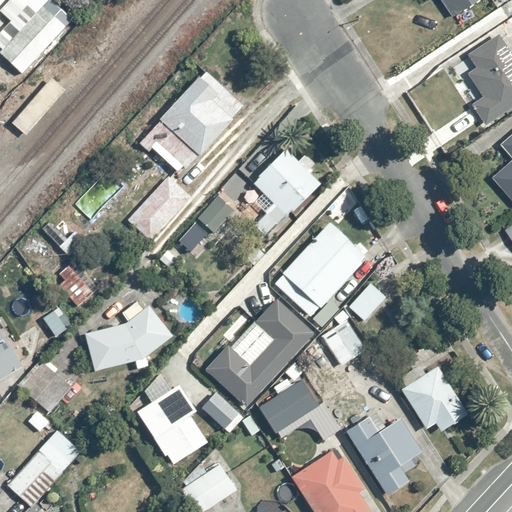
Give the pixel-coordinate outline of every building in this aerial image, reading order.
[(7,0),(0,8),(0,48),(3,51),(1,53),(24,74),(76,18),(57,0),(7,0)] [(426,0),(427,0),(445,0),(456,17),(483,0),(426,0)] [(511,34),(506,39),(502,34),(473,55),(480,65),(469,73),(487,96),(474,106),(488,125),(511,107),(511,34)] [(209,69),(204,74),(142,144),(154,154),(157,151),(186,177),(250,105),(209,69)] [(54,77),(14,122),(29,135),(69,90),(54,77)] [(511,138),(505,145),(511,153),(511,161),(496,176),(511,194),(511,138)] [(326,182),(288,147),(256,181),(279,202),(255,227),(271,241),(326,182)] [(193,199),(169,177),(129,220),(153,242),(193,199)] [(234,209),(217,195),(197,218),(213,233),(234,209)] [(369,253),(333,225),(327,220),(273,287),(310,316),(319,305),(324,309),(369,253)] [(68,281),(61,288),(83,307),(102,285),(83,269),(80,272),(71,264),(61,275),(68,281)] [(393,297),(377,281),(351,308),(367,323),(393,297)] [(314,334),(276,296),(205,370),(244,408),(274,377),(286,389),(303,371),(290,359),(314,334)] [(131,323),(88,336),(95,372),(136,364),(137,369),(152,366),(150,356),(178,341),(154,307),(146,311),(138,301),(124,313),(131,323)] [(369,349),(353,319),(303,346),(312,363),(328,354),(331,359),(338,356),(342,363),(369,349)] [(0,377),(25,363),(0,321),(0,377)] [(73,384),(44,362),(22,390),(52,413),(73,384)] [(436,366),(426,372),(420,362),(398,376),(404,386),(401,389),(426,428),(435,423),(440,430),(467,413),(436,366)] [(355,395),(342,375),(319,390),(323,395),(308,405),(331,439),(345,430),(327,403),(335,397),(341,404),(355,395)] [(199,411),(183,385),(140,412),(169,458),(172,456),(178,465),(211,444),(192,415),(199,411)] [(247,414),(218,389),(203,407),(232,432),(247,414)] [(376,416),(349,433),(390,498),(415,482),(406,468),(426,455),(403,418),(384,430),(376,416)] [(87,453),(59,429),(8,486),(36,511),(87,453)] [(362,488),(335,447),(291,476),(314,511),(371,511),(358,491),(362,488)] [(206,511),(241,490),(226,466),(185,492),(197,511),(206,511)] [(297,511),(283,499),(264,498),(254,507),(254,511),(297,511)]
